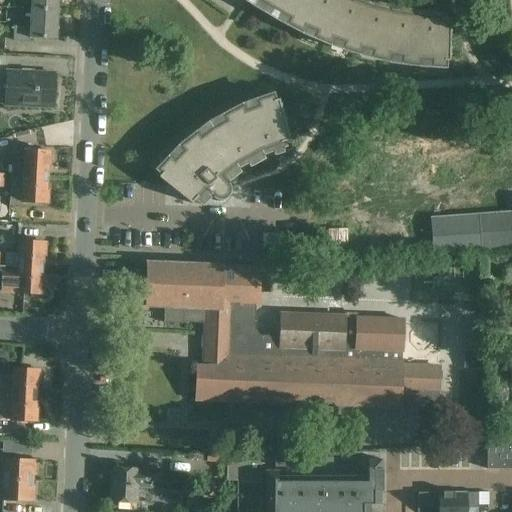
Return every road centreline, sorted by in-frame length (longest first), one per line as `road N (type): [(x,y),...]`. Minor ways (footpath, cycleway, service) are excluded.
road 1 (residential): [(78,334),(93,0)]
road 2 (residential): [(69,511),(78,334)]
road 3 (residential): [(511,479),(399,480),(399,511)]
